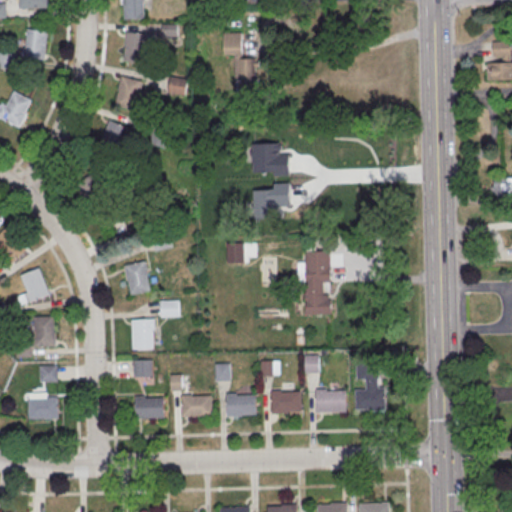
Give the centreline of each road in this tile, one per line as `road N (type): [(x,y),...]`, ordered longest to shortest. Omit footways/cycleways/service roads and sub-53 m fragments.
road 1 (secondary): [(443,456),(432,0)]
road 2 (residential): [(443,456),(96,466)]
road 3 (residential): [(96,466),(86,283),(60,232),(18,192)]
road 4 (residential): [(18,192),(72,100),(84,0)]
